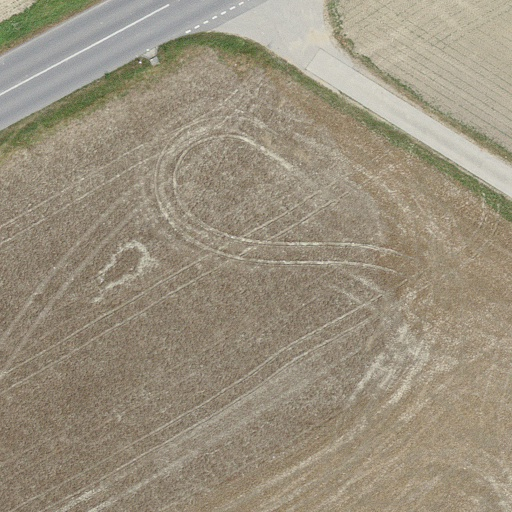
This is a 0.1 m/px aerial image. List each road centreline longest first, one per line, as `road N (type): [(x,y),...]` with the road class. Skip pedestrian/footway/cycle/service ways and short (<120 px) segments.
road 1 (track): [(276,0),(318,51),(511,171)]
road 2 (secondary): [(150,0),(0,82)]
